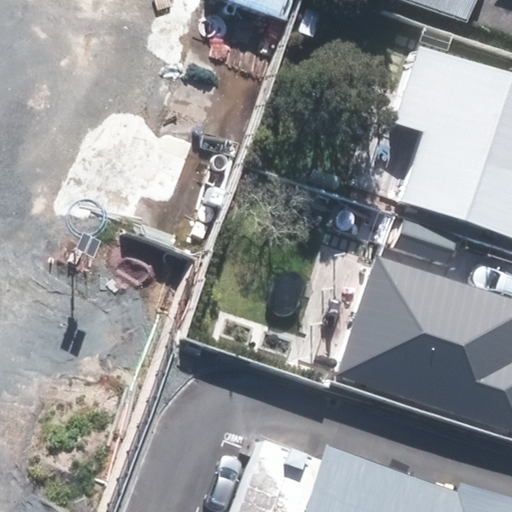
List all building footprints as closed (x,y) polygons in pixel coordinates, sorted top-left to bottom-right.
[(475,0),(426,0),(471,13),(475,0)] [(511,130),(431,128),(428,206),(459,208),(456,281),(511,282),(511,130)] [(114,245),(0,203),(0,511),(59,511),(91,425),(54,412),(114,245)] [(264,245),(230,283),(315,358),(349,321),(264,245)] [(511,511),(511,504),(318,442),(313,456),(256,438),(231,511),(511,511)]
